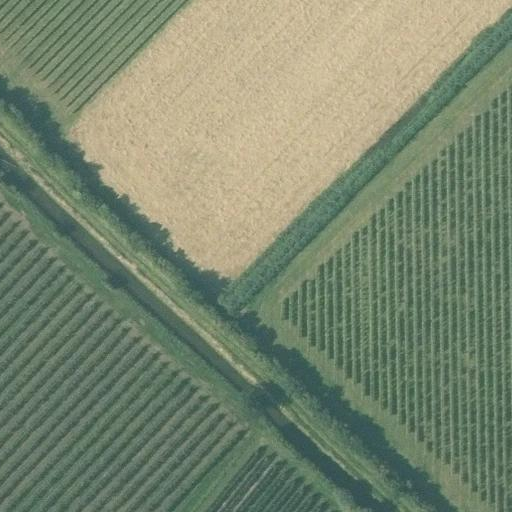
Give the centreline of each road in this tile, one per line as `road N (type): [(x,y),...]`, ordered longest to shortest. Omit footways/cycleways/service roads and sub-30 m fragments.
road 1 (track): [(511,52),(249,314),(463,511)]
road 2 (track): [(0,125),(407,511)]
